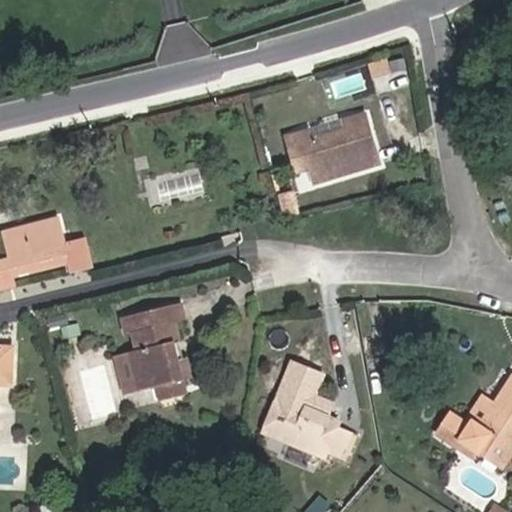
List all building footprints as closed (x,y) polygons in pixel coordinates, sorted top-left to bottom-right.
[(375,61),(376,71),(409,68),(408,58),(375,61)] [(379,165),(364,116),(343,122),(345,130),(312,139),(310,132),(288,138),(294,162),(305,158),(309,170),(313,184),(379,165)] [(309,170),(305,158),(294,162),(297,173),(309,170)] [(91,268),(84,240),(65,246),(58,219),(4,232),(11,259),(0,262),(0,289),(15,286),(13,277),(67,264),(70,274),(91,268)] [(191,379),(186,359),(184,360),(178,362),(173,341),(179,340),(175,323),(184,320),(180,303),(123,317),(127,335),(133,333),(137,349),(130,351),(131,352),(140,391),(157,386),(161,401),(186,395),(182,381),(191,379)] [(184,360),(179,340),(173,341),(178,362),(184,360)] [(0,385),(11,386),(12,348),(0,347),(0,385)] [(140,391),(131,352),(115,356),(125,394),(140,391)] [(337,427),(339,422),(315,412),(313,417),(306,414),(308,409),(322,376),(293,364),(264,431),(326,458),(328,452),(340,457),(351,433),(337,427)] [(501,466),(511,448),(511,376),(495,402),(480,426),(476,424),(473,428),(465,423),(451,413),(438,433),(457,447),(462,440),(478,451),(501,466)] [(480,426),(495,402),(484,394),(465,423),(473,428),(476,424),(480,426)] [(344,459),(355,435),(351,433),(340,457),(344,459)] [(474,457),(478,451),(462,440),(457,447),(474,457)] [(323,511),(329,506),(320,498),(307,511),(323,511)]
